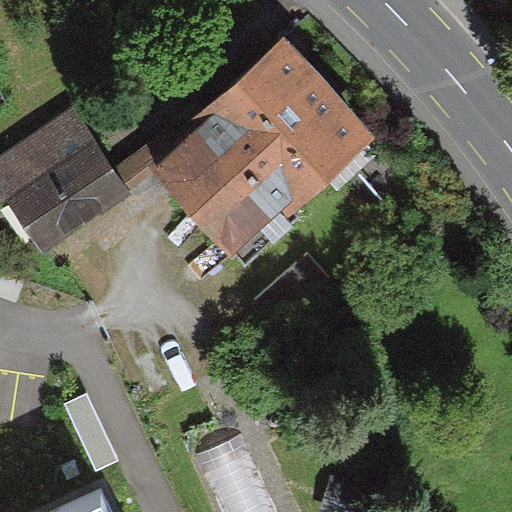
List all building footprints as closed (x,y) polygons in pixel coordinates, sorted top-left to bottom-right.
[(378,118),(285,18),(152,140),(147,145),(161,160),(233,239),(236,236),(248,250),(303,199),(296,191),(321,168),(338,186),(382,146),(366,129),(378,118)] [(44,245),(132,185),(130,182),(115,161),(74,101),(0,151),(0,191),(7,191),(44,245)] [(115,161),(130,182),(161,160),(147,145),(152,140),(149,137),(115,161)] [(308,248),(253,298),(278,325),(333,275),(308,248)] [(231,511),(284,511),(241,418),(198,438),(231,511)] [(330,473),(320,508),(331,511),(363,511),(371,486),(330,473)] [(111,511),(100,488),(47,511),(111,511)]
